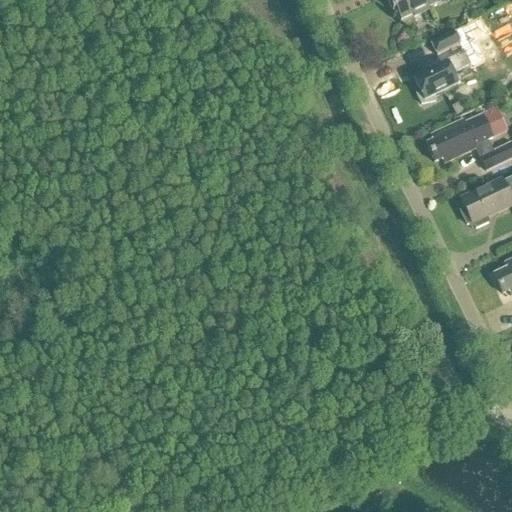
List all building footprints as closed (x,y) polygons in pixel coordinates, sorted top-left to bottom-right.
[(395,13),(400,23),(413,17),(414,20),(428,13),(427,11),(437,6),(433,0),(388,0),(386,1),(392,15),(395,13)] [(482,37),(476,24),(430,46),(437,59),(482,37)] [(415,97),(420,107),(435,104),(434,98),(457,86),(452,77),(470,68),(463,55),(450,61),(451,64),(447,66),(446,64),(412,81),(419,95),(415,97)] [(443,165),(474,151),(485,173),(511,160),(511,150),(510,146),(492,154),(486,142),(491,140),(481,118),(464,125),(463,122),(430,137),(433,143),(425,146),(433,164),(440,160),(443,165)] [(461,202),(465,212),(461,214),(467,228),(471,225),(472,228),(473,227),(476,232),(488,226),(486,221),(511,209),(511,206),(511,205),(511,181),(502,186),(501,184),(461,202)] [(511,261),(505,265),(507,270),(492,277),(502,297),(508,294),(510,299),(511,297),(511,261)]
